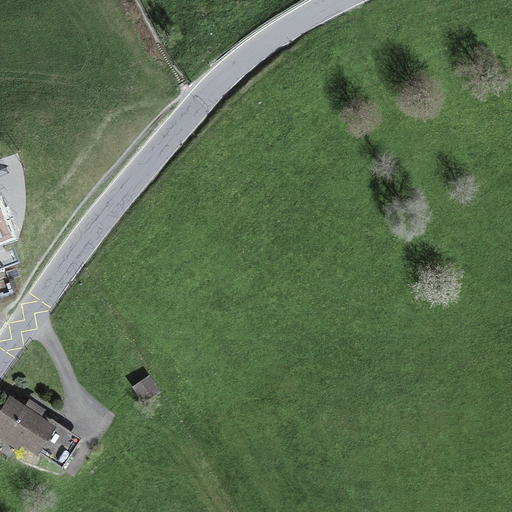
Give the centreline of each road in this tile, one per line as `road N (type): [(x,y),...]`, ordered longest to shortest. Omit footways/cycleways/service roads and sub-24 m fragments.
road 1 (tertiary): [(0,359),(201,100)]
road 2 (tertiary): [(201,100),(274,36),(338,0)]
